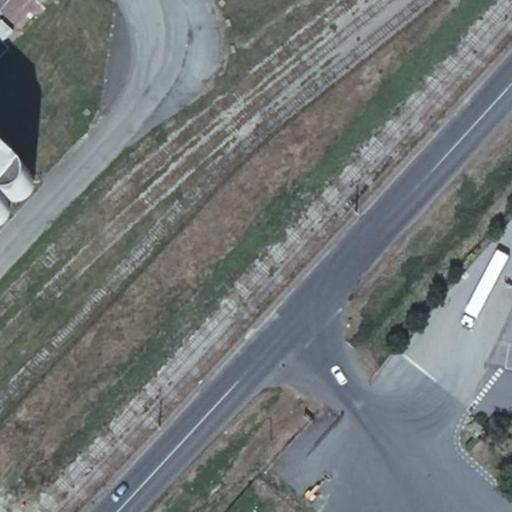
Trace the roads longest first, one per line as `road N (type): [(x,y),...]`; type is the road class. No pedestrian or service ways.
road 1 (unclassified): [(117,511),(511,83)]
road 2 (unknown): [(391,424),(511,275)]
